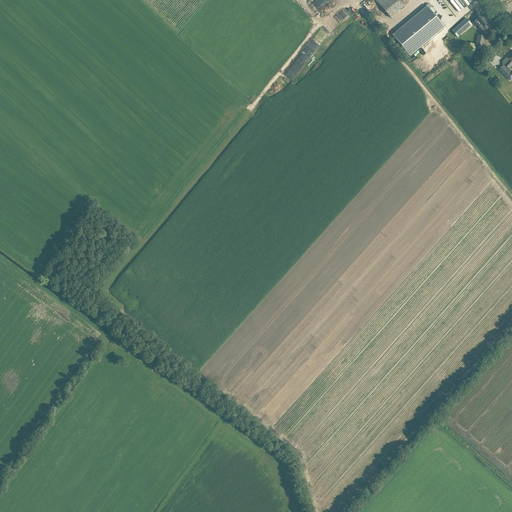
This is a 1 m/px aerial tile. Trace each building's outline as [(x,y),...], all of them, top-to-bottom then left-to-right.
[(375,0),(376,0),(390,18),(404,6),(402,4),(407,0),(375,0)] [(454,0),(461,8),(465,5),(461,0),(454,0)] [(423,8),(424,9),(392,35),(410,56),(445,27),(433,13),(435,12),(428,3),(423,8)] [(481,16),(473,22),(477,27),(478,27),(483,33),(488,28),(485,25),(488,23),(481,16)] [(466,19),(452,31),(458,37),(472,25),(466,19)] [(326,35),(333,27),(328,23),(321,30),(326,35)] [(482,49),(483,49),(485,36),(478,35),(475,48),(475,53),(481,54),(482,49)] [(507,57),(502,62),(505,65),(503,66),(506,69),(503,73),(510,81),(511,78),(511,52),(510,54),(507,57)]
